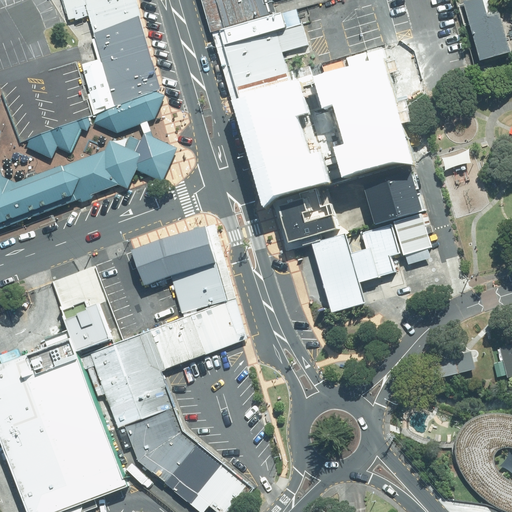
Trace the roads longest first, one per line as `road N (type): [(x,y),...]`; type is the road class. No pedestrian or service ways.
road 1 (secondary): [(180,23),(227,182)]
road 2 (tertiary): [(0,263),(152,210)]
road 3 (secondary): [(227,182),(275,323)]
